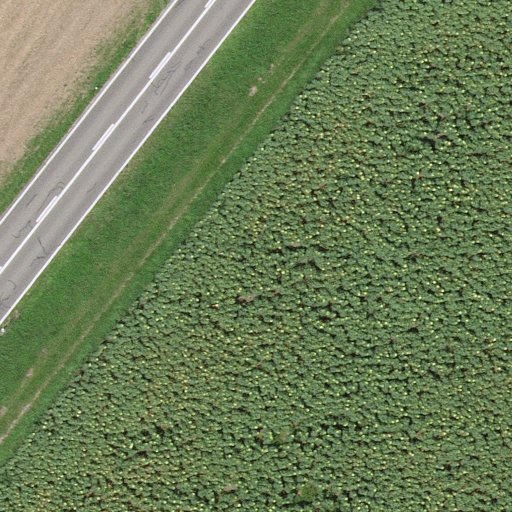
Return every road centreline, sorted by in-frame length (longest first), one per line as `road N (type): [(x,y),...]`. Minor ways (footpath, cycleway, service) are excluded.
road 1 (track): [(350,0),(0,440)]
road 2 (primary): [(0,278),(220,0)]
